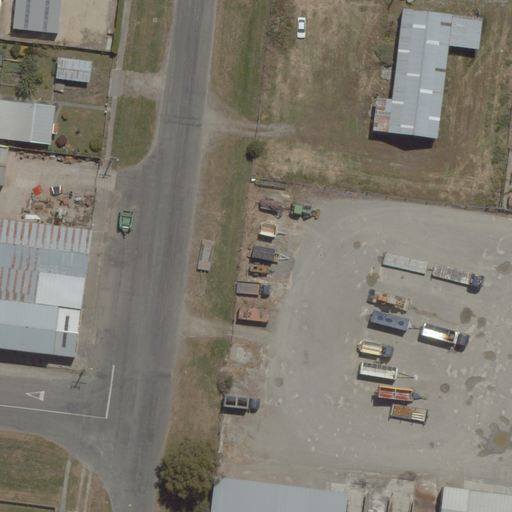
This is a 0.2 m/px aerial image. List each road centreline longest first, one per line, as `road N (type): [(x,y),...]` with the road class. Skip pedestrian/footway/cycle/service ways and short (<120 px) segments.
road 1 (residential): [(148,424),(196,0)]
road 2 (residential): [(0,406),(148,424)]
